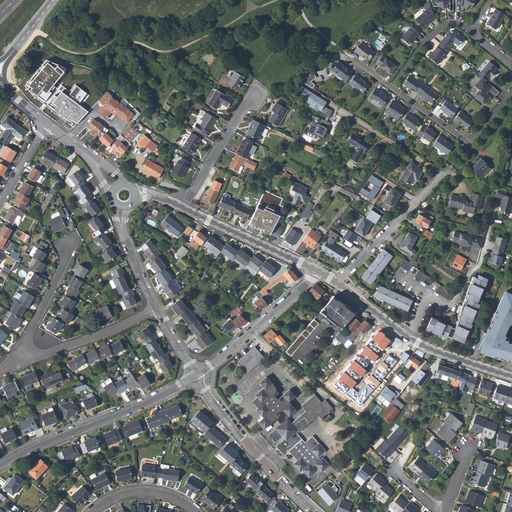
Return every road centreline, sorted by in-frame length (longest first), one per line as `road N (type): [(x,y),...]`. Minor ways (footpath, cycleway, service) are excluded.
road 1 (residential): [(195,376),(0,465)]
road 2 (tertiary): [(195,376),(313,511)]
road 3 (residential): [(337,283),(450,166)]
road 4 (residential): [(319,272),(195,376)]
road 5 (tertiary): [(319,272),(183,208)]
road 6 (unknown): [(328,429),(340,413),(327,394),(251,332)]
road 7 (residential): [(25,360),(156,308)]
road 8 (residential): [(255,99),(183,208)]
road 9 (residential): [(67,246),(26,338),(25,360)]
